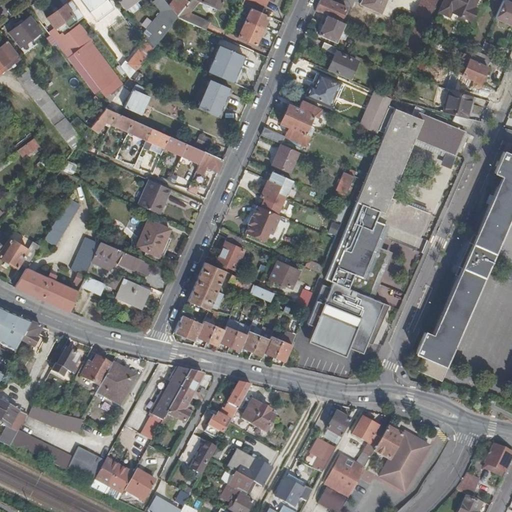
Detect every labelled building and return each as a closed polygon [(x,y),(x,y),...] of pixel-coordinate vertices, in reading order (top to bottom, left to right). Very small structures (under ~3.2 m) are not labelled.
[(76,15),(64,0),(62,0),(39,16),(47,26),(56,20),(61,26),(76,15)] [(79,0),(88,12),(96,7),(104,0),(79,0)] [(117,0),(125,10),(138,0),(117,0)] [(167,4),(164,0),(156,0),(154,2),(161,12),(166,18),(147,41),(153,49),(154,49),(171,27),(169,25),(172,21),(174,22),(178,18),(168,5),(167,4)] [(190,2),(186,0),(171,0),(168,5),(178,18),(190,2)] [(191,0),(190,2),(178,18),(180,19),(205,30),(209,22),(189,14),(199,0),(218,8),(221,0),(191,0)] [(243,0),(241,5),(250,9),(261,14),(267,0),(243,0)] [(329,0),(320,0),(315,11),(324,15),(327,16),(341,22),(347,8),(329,0)] [(381,13),(386,0),(361,0),(360,4),(381,13)] [(470,3),(471,0),(445,0),(441,10),(451,15),(453,10),(468,17),(473,5),(470,3)] [(476,0),(471,0),(470,3),(473,5),(468,17),(473,19),(478,7),(475,5),(476,0)] [(511,24),(511,4),(503,1),(495,18),(511,25),(511,24)] [(405,50),(412,54),(423,31),(434,8),(427,4),(405,50)] [(88,12),(94,20),(101,14),(96,7),(88,12)] [(264,27),(268,17),(261,14),(250,9),(246,20),(244,22),(263,30),(264,27)] [(161,12),(143,35),(147,40),(147,41),(166,18),(161,12)] [(243,25),(238,37),(256,45),(259,37),(261,33),(263,30),(244,22),(246,20),(237,16),(235,21),(243,25)] [(325,21),(323,20),(319,28),(321,29),(319,35),(336,43),(345,24),(341,22),(327,16),(325,21)] [(42,32),(30,17),(8,33),(20,48),(42,32)] [(53,34),(48,27),(43,32),(62,57),(67,53),(78,45),(105,81),(94,89),(99,97),(117,83),(85,41),(86,40),(74,23),(62,32),(60,29),(53,34)] [(423,31),(412,54),(418,56),(428,34),(423,31)] [(153,49),(147,41),(147,40),(139,49),(145,54),(147,52),(150,54),(153,49)] [(17,54),(8,42),(0,47),(0,74),(7,70),(3,65),(17,54)] [(210,57),(212,58),(218,45),(211,42),(205,55),(210,57)] [(334,55),(328,71),(349,80),(357,62),(336,52),(338,48),(324,42),(321,49),(334,55)] [(499,48),(485,42),(481,49),(495,55),(499,48)] [(67,53),(94,89),(105,81),(78,45),(67,53)] [(210,57),(204,70),(236,85),(242,71),(239,70),(244,57),(218,45),(212,58),(210,57)] [(127,64),(136,71),(150,54),(147,52),(145,54),(139,49),(127,64)] [(492,59),(479,53),(476,59),(464,54),(458,68),(456,73),(481,84),(492,59)] [(61,112),(29,70),(18,78),(50,120),(61,112)] [(115,87),(120,91),(130,79),(129,79),(126,73),(115,87)] [(320,75),(316,73),(311,86),(314,87),(320,75)] [(334,98),(340,84),(320,75),(314,87),(311,86),(306,96),(328,106),(332,97),(334,98)] [(199,99),(221,108),(230,89),(208,80),(199,99)] [(132,90),(124,108),(140,115),(149,97),(141,94),(143,89),(135,85),(133,90),(132,90)] [(389,87),(385,96),(391,99),(395,90),(389,87)] [(221,108),(224,110),(233,90),(230,89),(221,108)] [(448,90),(442,112),(455,116),(468,119),(474,97),(448,90)] [(373,91),(358,126),(369,130),(377,134),(380,126),(388,107),(391,99),(385,96),(373,91)] [(199,99),(195,108),(217,117),(221,108),(199,99)] [(122,104),(115,100),(110,109),(118,113),(122,104)] [(284,114),(309,125),(312,116),(315,117),(317,118),(320,110),(301,102),(301,103),(298,102),(297,105),(300,106),(298,109),(295,108),(288,105),(287,106),(285,106),(283,111),(285,112),(284,114)] [(388,107),(380,126),(387,129),(357,201),(380,211),(376,220),(385,223),(389,225),(419,238),(428,215),(386,197),(387,193),(410,138),(443,151),(440,159),(452,165),(466,133),(431,118),(433,114),(417,107),(413,117),(388,107)] [(115,113),(106,109),(90,128),(97,134),(106,123),(110,125),(115,113)] [(61,112),(50,120),(73,150),(75,148),(81,140),(61,112)] [(132,121),(115,113),(110,125),(127,133),(132,121)] [(288,131),(285,136),(300,143),(303,134),(304,134),(309,125),(284,114),(280,123),(288,127),(289,127),(288,131)] [(469,129),(472,120),(468,119),(455,116),(453,122),(469,129)] [(150,129),(132,121),(127,133),(145,141),(150,129)] [(264,127),(261,135),(279,143),(282,145),(285,136),(264,127)] [(168,137),(150,129),(145,141),(142,148),(148,150),(151,143),(163,149),(168,137)] [(377,134),(369,130),(367,135),(375,138),(377,134)] [(213,141),(200,135),(195,144),(209,150),(213,141)] [(22,159),(39,146),(33,137),(15,150),(22,159)] [(186,144),(168,137),(163,149),(180,156),(186,144)] [(282,145),(279,143),(270,163),(287,171),(296,151),(282,145)] [(199,165),(204,152),(186,144),(180,156),(199,165)] [(217,173),(222,161),(204,152),(199,165),(195,172),(201,174),(204,167),(217,173)] [(418,370),(441,381),(491,267),(511,219),(511,154),(511,155),(504,152),(494,173),(502,177),(493,197),(476,235),(473,234),(455,275),(459,276),(433,336),(425,333),(416,353),(424,357),(418,370)] [(43,157),(37,163),(43,169),(49,164),(43,157)] [(61,171),(58,174),(76,187),(80,180),(61,171)] [(272,172),(269,180),(281,185),(278,193),(286,196),(292,181),(272,172)] [(349,174),(344,172),(336,190),(339,191),(337,197),(344,200),(348,190),(350,191),(353,184),(351,183),(354,177),(349,174)] [(150,181),(148,180),(137,205),(158,215),(170,190),(166,189),(150,181)] [(265,198),(261,206),(277,214),(285,197),(277,194),(278,193),(281,185),(269,180),(261,197),(265,198)] [(187,191),(195,195),(198,187),(190,183),(187,191)] [(430,211),(387,193),(386,197),(428,215),(430,211)] [(80,206),(69,199),(44,240),(55,247),(80,206)] [(380,211),(357,201),(325,279),(333,282),(331,287),(323,284),(307,324),(315,326),(312,333),(312,332),(309,342),(346,357),(350,347),(363,353),(367,342),(374,324),(380,326),(389,304),(373,298),(379,283),(375,281),(387,252),(375,248),(380,235),(384,224),(385,224),(385,223),(376,220),(380,211)] [(261,206),(257,204),(252,216),(251,215),(247,224),(248,225),(245,233),(262,240),(266,232),(269,233),(272,235),(281,215),(277,214),(261,206)] [(170,230),(148,221),(136,247),(158,257),(170,230)] [(384,237),(389,225),(385,223),(385,224),(384,224),(380,235),(384,237)] [(243,239),(229,232),(217,261),(235,270),(244,250),(239,248),(243,239)] [(92,263),(100,245),(86,238),(71,271),(79,274),(76,281),(82,284),(85,277),(92,263)] [(0,257),(17,268),(19,265),(28,250),(9,239),(0,253),(0,257)] [(25,268),(26,269),(40,245),(34,241),(28,250),(19,265),(25,268)] [(138,259),(101,243),(100,245),(92,263),(110,270),(113,262),(133,270),(138,259)] [(292,288),(300,271),(278,261),(270,278),(292,288)] [(205,263),(188,301),(209,310),(209,309),(211,306),(217,291),(226,272),(205,263)] [(323,266),(315,263),(312,270),(320,274),(321,272),(323,266)] [(26,269),(15,287),(19,290),(40,299),(70,312),(79,292),(54,281),(56,276),(50,274),(48,279),(26,269)] [(136,303),(142,306),(148,292),(150,293),(152,290),(141,285),(140,287),(124,280),(126,277),(122,275),(120,281),(112,278),(108,287),(119,292),(116,298),(134,305),(136,303)] [(254,284),(233,275),(229,283),(250,292),(254,284)] [(85,277),(82,284),(82,286),(100,294),(104,285),(85,277)] [(254,284),(250,292),(270,301),(271,297),(275,298),(277,294),(254,284)] [(313,291),(306,288),(299,304),(307,308),(313,291)] [(217,291),(211,306),(217,309),(224,294),(217,291)] [(202,325),(197,337),(200,338),(207,341),(214,325),(211,324),(215,311),(209,309),(209,310),(202,325)] [(0,310),(0,344),(15,352),(22,341),(31,324),(12,316),(0,310)] [(182,315),(174,332),(182,335),(187,337),(195,340),(196,339),(197,337),(202,325),(193,321),(194,318),(191,317),(190,319),(182,315)] [(214,325),(207,341),(214,344),(218,346),(219,344),(219,342),(224,330),(217,327),(220,320),(217,319),(214,325)] [(234,329),(236,323),(229,320),(226,326),(234,329)] [(219,342),(230,346),(239,324),(236,323),(234,329),(226,326),(224,330),(219,342)] [(36,339),(42,328),(31,324),(22,341),(34,348),(38,340),(36,339)] [(241,350),(242,347),(247,335),(239,331),(241,325),(239,324),(230,346),(240,351),(241,350)] [(380,326),(374,324),(367,342),(373,344),(380,326)] [(246,349),(252,352),(262,330),(259,328),(256,334),(249,331),(247,335),(242,347),(246,349)] [(262,356),(264,353),(269,340),(262,337),(264,331),(262,330),(252,352),(259,355),(262,356)] [(264,353),(274,357),(284,334),(281,333),(278,339),(271,336),(269,340),(264,353)] [(274,357),(285,362),(291,345),(284,341),(286,335),(284,334),(274,357)] [(55,364),(52,371),(63,377),(67,371),(71,373),(72,373),(74,374),(77,368),(74,367),(80,357),(66,349),(57,365),(55,364)] [(99,386),(111,365),(96,357),(93,364),(89,362),(81,376),(99,386)] [(136,375),(112,362),(111,365),(99,386),(96,392),(120,406),(136,375)] [(167,414),(179,391),(190,371),(176,367),(175,369),(172,371),(171,373),(174,374),(173,377),(170,375),(167,381),(170,382),(164,393),(161,392),(149,414),(162,422),(167,414)] [(190,397),(201,403),(206,393),(201,390),(199,394),(193,392),(201,377),(204,379),(205,374),(190,371),(179,391),(190,397)] [(231,421),(251,385),(240,382),(228,404),(229,405),(226,410),(224,408),(220,415),(229,420),(231,421)] [(183,410),(190,397),(179,391),(167,414),(179,420),(184,423),(189,414),(183,410)] [(270,410),(252,400),(242,418),(266,432),(274,418),(268,414),(270,410)] [(0,439),(0,442),(9,447),(19,431),(27,416),(18,412),(11,408),(13,404),(7,401),(5,404),(0,401),(0,423),(7,428),(0,439)] [(56,414),(33,405),(28,417),(50,426),(70,433),(71,432),(78,434),(84,420),(81,420),(56,414)] [(342,438),(351,421),(336,412),(327,429),(342,438)] [(162,422),(160,425),(172,432),(179,420),(167,414),(162,422)] [(222,433),(229,420),(220,415),(218,414),(215,418),(212,417),(204,432),(216,438),(218,435),(220,432),(222,433)] [(374,451),(386,431),(371,423),(368,421),(362,417),(353,434),(369,444),(357,464),(354,463),(351,468),(345,465),(348,460),(341,456),(325,484),(348,497),(374,451)] [(403,436),(388,428),(386,431),(374,451),(389,460),(380,476),(405,491),(430,446),(405,432),(403,436)] [(93,482),(95,480),(105,461),(78,448),(73,458),(19,431),(9,447),(26,455),(28,452),(66,471),(68,469),(93,482)] [(322,473),(335,450),(319,441),(312,454),(315,456),(319,459),(314,468),(322,473)] [(211,458),(216,448),(206,442),(191,469),(201,475),(211,458)] [(505,473),(511,458),(511,452),(494,445),(484,463),(505,473)] [(95,480),(123,494),(124,491),(133,474),(106,459),(105,461),(95,480)] [(256,483),(262,486),(272,469),(265,465),(255,460),(249,470),(240,466),(237,472),(247,477),(246,478),(253,481),(256,483)] [(155,481),(136,471),(133,474),(124,491),(143,502),(155,481)] [(231,511),(247,511),(253,502),(246,497),(247,495),(246,494),(253,481),(246,478),(235,472),(228,485),(241,492),(230,511),(231,511)] [(467,475),(461,493),(473,499),(481,481),(467,475)] [(303,486),(287,477),(285,480),(301,488),(303,486)] [(301,488),(285,480),(276,497),(295,507),(300,498),(306,502),(312,491),(305,487),(304,490),(301,488)] [(249,496),(256,483),(253,481),(246,494),(247,495),(249,496)] [(191,493),(196,496),(200,489),(195,486),(191,493)] [(318,503),(333,511),(340,511),(347,499),(327,487),(318,503)] [(184,506),(186,503),(189,497),(182,493),(177,501),(184,506)] [(191,506),(196,496),(191,493),(190,496),(189,497),(186,503),(191,506)] [(477,511),(481,504),(466,498),(459,511),(477,511)] [(149,511),(151,511),(174,511),(176,510),(155,499),(149,511)]
